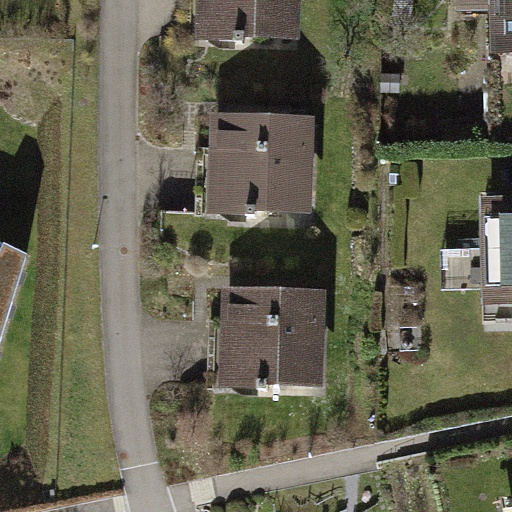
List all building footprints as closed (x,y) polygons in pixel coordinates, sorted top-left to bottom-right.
[(292,0),(207,0),(207,10),(235,10),(234,36),(291,38),(292,0)] [(511,0),(461,0),(462,8),(487,7),(487,13),(496,13),(497,48),(511,47),(511,0)] [(307,122),(221,118),(218,183),(248,185),(247,209),(303,211),(307,122)] [(511,202),(492,203),(493,250),(496,250),(498,301),(511,300),(511,202)] [(0,340),(26,257),(0,244),(0,340)] [(318,294),(232,292),(230,356),(259,357),(258,382),(316,384),(318,294)]
